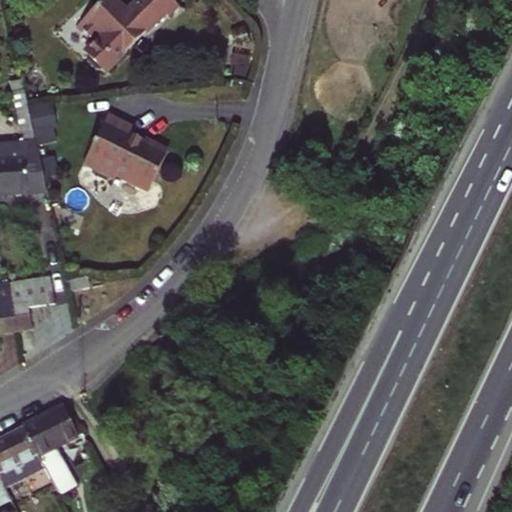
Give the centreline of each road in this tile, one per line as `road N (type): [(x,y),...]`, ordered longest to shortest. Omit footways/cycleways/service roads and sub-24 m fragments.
road 1 (residential): [(0,402),(153,305),(205,251),(261,150),(300,0)]
road 2 (motorway): [(416,316),(376,352),(295,511)]
road 3 (motorway): [(416,316),(331,511)]
road 4 (motorway): [(511,128),(416,316)]
road 5 (motorway): [(441,511),(511,364)]
